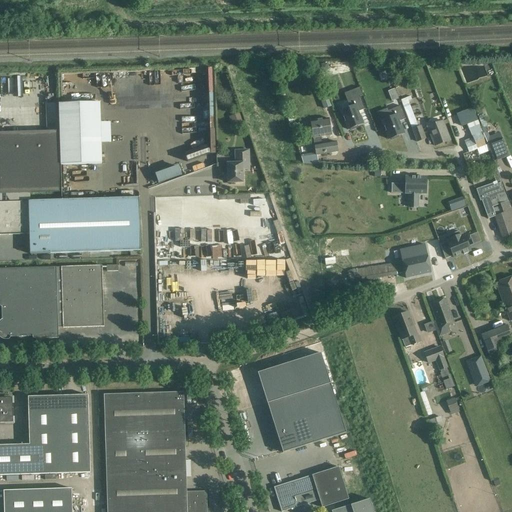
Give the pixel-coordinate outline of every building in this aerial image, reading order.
[(348,130),(350,129),(351,130),(357,128),(357,126),(363,124),(358,112),(365,109),(360,97),(363,96),(360,88),(359,88),(347,92),(350,100),(347,101),(349,108),(341,111),(348,130)] [(394,89),(388,91),(392,102),(398,99),(394,89)] [(330,110),(324,93),(317,96),(324,112),(330,110)] [(102,164),(100,103),(58,104),(60,165),(102,164)] [(391,140),(398,137),(398,136),(404,134),(399,122),(405,119),(401,106),(400,106),(388,111),(388,113),(390,117),(381,121),(389,140),(391,139),(391,140)] [(461,126),(470,122),(467,114),(458,118),(461,126)] [(310,123),(304,124),(306,139),(313,138),(314,146),(316,155),(338,152),(336,142),(322,145),(321,137),(331,135),(329,119),(310,122),(310,123)] [(450,141),(443,121),(428,127),(434,146),(450,141)] [(472,139),(464,142),(469,152),(487,145),(483,134),(477,121),(467,125),(472,139)] [(425,139),(420,126),(412,129),(417,142),(425,139)] [(0,194),(60,192),(58,131),(0,133),(0,194)] [(502,139),(489,144),(493,155),(495,161),(504,158),(509,156),(502,139)] [(305,143),(298,145),(303,165),(315,162),(314,156),(309,157),(305,143)] [(236,183),(243,183),(242,170),(249,169),(249,150),(235,151),(235,164),(227,164),(228,183),(229,183),(230,185),(235,185),(236,183)] [(160,182),(185,175),(182,165),(157,172),(160,182)] [(493,210),(489,198),(496,195),(500,207),(509,204),(508,201),(504,192),(501,183),(502,182),(497,170),(495,165),(490,167),(496,184),(494,185),(493,183),(481,188),(476,189),(480,201),(481,201),(486,212),(490,211),(493,210)] [(391,193),(401,193),(408,194),(408,207),(418,208),(418,207),(418,197),(418,194),(425,194),(425,178),(406,177),(406,184),(391,184),(391,193)] [(252,195),(154,197),(155,258),(179,258),(180,259),(287,257),(286,239),(280,239),(279,231),(244,231),(244,206),(252,206),(252,195)] [(464,196),(449,202),(452,211),(467,206),(464,196)] [(140,251),(139,198),(0,202),(0,235),(29,234),(30,254),(140,251)] [(511,211),(509,204),(500,207),(502,212),(495,215),(493,210),(490,211),(486,212),(488,219),(492,218),(495,217),(502,238),(511,234),(511,211)] [(458,232),(448,236),(449,240),(446,241),(447,242),(440,245),(445,259),(453,256),(453,258),(463,254),(463,255),(468,253),(468,252),(470,251),(469,248),(470,248),(465,238),(463,235),(461,237),(458,232)] [(471,235),(474,244),(482,241),(479,232),(471,235)] [(328,238),(329,252),(325,252),(325,257),(334,257),(334,250),(348,250),(347,238),(328,238)] [(425,245),(399,250),(402,263),(404,273),(405,279),(431,273),(425,245)] [(373,268),(348,272),(350,282),(374,278),(397,274),(395,264),(373,268)] [(104,327),(102,266),(0,269),(0,306),(0,307),(1,307),(1,323),(7,328),(7,329),(7,335),(7,336),(8,337),(10,337),(32,337),(32,338),(33,338),(33,339),(34,339),(58,338),(58,328),(104,327)] [(511,276),(495,283),(505,309),(511,306),(511,276)] [(495,283),(510,322),(511,320),(511,306),(505,309),(495,283)] [(449,308),(445,299),(430,304),(435,319),(433,320),(439,337),(451,333),(448,326),(454,324),(449,308)] [(411,346),(419,342),(408,312),(393,318),(402,340),(405,348),(411,346)] [(432,322),(424,325),(427,334),(436,331),(432,322)] [(509,334),(506,326),(481,335),(487,351),(495,348),(493,341),(509,334)] [(439,371),(448,368),(440,346),(424,353),(428,364),(435,361),(439,371)] [(320,353),(257,373),(283,453),(346,433),(330,384),(320,353)] [(478,386),(490,382),(481,356),(468,361),(478,386)] [(186,492),(183,392),(103,395),(107,511),(207,511),(206,492),(186,492)] [(58,396),(59,444),(89,443),(88,395),(58,396)] [(29,445),(59,444),(58,396),(28,397),(29,445)] [(0,423),(13,423),(12,398),(0,397),(0,423)] [(458,410),(454,399),(446,401),(450,413),(458,410)] [(440,416),(429,420),(432,430),(444,426),(440,416)] [(59,444),(29,445),(0,445),(0,475),(90,473),(89,443),(59,444)] [(349,500),(338,467),(283,484),(273,487),(281,511),(282,511),(291,509),(319,500),(322,508),(349,500)] [(71,511),(71,489),(3,491),(4,511),(71,511)] [(373,511),(369,499),(350,505),(352,511),(373,511)]
